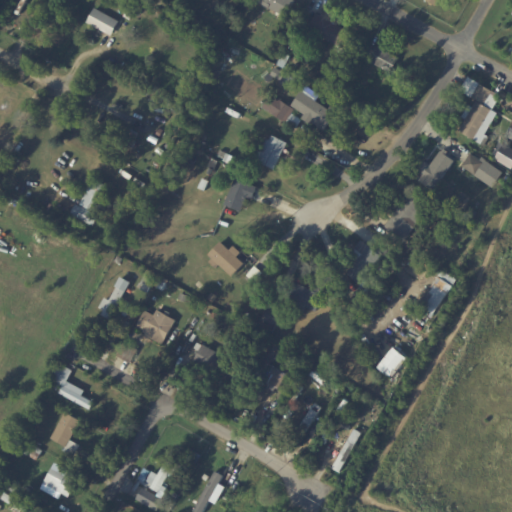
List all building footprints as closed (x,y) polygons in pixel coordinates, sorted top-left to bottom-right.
[(295,0),(297,1),(288,18),(254,0),(295,0)] [(121,23),(113,37),(88,23),(96,8),(121,22),(121,23)] [(128,11),(134,15),(131,20),(125,17),(128,11)] [(319,15),(347,31),(345,34),(357,40),(350,52),(310,30),(318,15),(319,15)] [(287,19),(295,23),(290,31),(283,27),(287,19)] [(384,50),(399,58),(391,73),(370,62),(378,47),(384,50)] [(301,55),(295,66),(288,63),(294,52),(301,55)] [(328,77),(340,84),(336,91),(330,87),(328,89),(326,87),(326,85),(324,84),(328,77)] [(493,91),(495,92),(494,94),(501,98),(495,108),(489,104),(488,106),(485,104),(484,104),(500,114),(487,135),(492,138),(486,147),(461,132),(468,120),(465,118),(472,106),(476,108),(480,101),(474,97),(482,84),(493,91)] [(332,112),(322,126),(315,121),(312,125),(304,120),(307,115),(294,107),(304,92),(332,111),(332,112)] [(292,108),(284,120),(274,114),(282,101),(292,108)] [(127,127),(141,134),(134,148),(119,141),(126,126),(127,127)] [(289,144),(276,170),(257,161),(260,155),(258,154),(262,146),(264,147),(265,146),(266,146),(269,140),(272,141),(274,136),(289,144)] [(511,148),(502,144),(495,160),(511,167),(511,148)] [(456,161),(434,192),(420,182),(442,151),(456,161)] [(236,157),(232,165),(226,162),(229,154),(236,157)] [(482,170),(478,176),(464,166),(473,154),(486,164),(482,170)] [(216,171),(214,177),(208,174),(210,168),(216,171)] [(259,189),(254,200),(249,198),(243,212),(227,206),(238,178),(254,185),(254,186),(259,188),(259,189)] [(138,179),(148,185),(146,189),(135,183),(138,179)] [(112,188),(99,215),(82,206),(95,180),(112,188)] [(392,230),(387,226),(395,216),(392,213),(404,197),(408,200),(412,195),(433,211),(408,242),(392,230)] [(142,204),(127,231),(122,228),(136,201),(142,204)] [(78,205),(100,217),(95,227),(73,215),(78,205)] [(241,254),(238,257),(246,265),(233,278),(221,265),(218,269),(211,262),(214,259),(210,255),(223,242),(231,250),(235,247),(242,254),(241,254)] [(298,249),(308,253),(302,265),(289,258),(294,247),(298,249)] [(120,257),(125,260),(122,265),(117,262),(120,257)] [(130,260),(136,264),(133,270),(127,266),(130,260)] [(256,267),(264,273),(256,282),(248,276),(256,266),(256,267)] [(363,274),(376,281),(371,291),(355,283),(360,273),(363,274)] [(157,280),(150,294),(139,288),(142,283),(143,284),(147,275),(157,280)] [(451,285),(438,277),(420,304),(434,313),(451,285)] [(133,284),(112,321),(104,316),(107,312),(101,309),(107,299),(112,302),(119,288),(118,287),(123,278),(133,284)] [(165,278),(171,282),(166,292),(159,288),(165,278)] [(299,310),(301,305),(289,299),(296,283),(312,290),(315,283),(328,288),(324,296),(326,297),(319,313),(308,308),(305,314),(299,311),(299,310)] [(182,294),(191,297),(189,302),(180,299),(182,294)] [(129,317),(123,314),(128,303),(134,307),(129,317)] [(270,307),(284,313),(279,326),(264,319),(269,307),(270,307)] [(156,317),(163,321),(165,317),(169,319),(168,322),(175,327),(164,346),(137,329),(148,312),(156,317)] [(225,318),(221,326),(217,324),(222,316),(225,318)] [(272,332),(275,326),(261,319),(258,325),(272,332)] [(266,331),(273,335),(271,339),(264,336),(266,331)] [(120,357),(118,356),(126,343),(139,351),(132,364),(120,357)] [(200,344),(205,347),(205,346),(242,368),(232,385),(195,363),(201,352),(196,349),(199,343),(200,344)] [(407,358),(393,346),(377,367),(391,378),(407,358)] [(293,357),(291,362),(279,356),(283,349),(295,354),(293,357)] [(260,360),(271,366),(268,373),(256,366),(259,360),(260,360)] [(61,363),(74,371),(68,381),(86,391),(84,396),(96,402),(92,410),(60,393),(61,391),(48,384),(60,363),(61,363)] [(288,375),(287,376),(289,376),(281,390),(265,381),(272,367),(274,368),(275,366),(280,368),(281,366),(286,369),(285,371),(289,373),(288,375)] [(265,402),(269,404),(265,411),(260,408),(254,418),(240,411),(252,389),(266,396),(263,401),(265,402)] [(370,403),(364,413),(357,409),(363,400),(370,403)] [(80,449),(76,457),(66,451),(68,447),(53,439),(67,413),(82,421),(71,441),(82,447),(80,449)] [(350,432),(343,428),(346,423),(353,427),(350,432)] [(346,447),(355,431),(363,435),(341,474),(334,470),(346,447)] [(25,440),(35,445),(29,455),(20,450),(25,440)] [(37,446),(44,450),(39,461),(31,456),(37,446)] [(175,461),(185,467),(178,479),(170,475),(165,485),(169,488),(166,492),(162,489),(161,492),(152,487),(154,484),(148,481),(154,471),(160,474),(170,458),(175,461)] [(40,485),(69,499),(79,479),(49,465),(40,485)] [(3,486),(7,480),(20,488),(16,493),(3,486)] [(223,499),(226,500),(222,505),(219,503),(213,511),(194,511),(212,485),(225,494),(222,498),(223,499)] [(147,489),(160,496),(154,508),(138,499),(144,488),(147,489)] [(25,511),(22,510),(3,499),(7,492),(36,510),(34,511),(25,511)]
